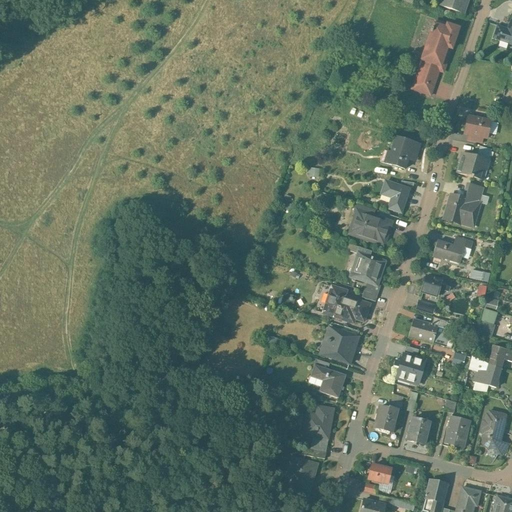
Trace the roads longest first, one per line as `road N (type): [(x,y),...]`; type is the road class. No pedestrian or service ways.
road 1 (residential): [(352,443),(486,0)]
road 2 (track): [(247,511),(0,459)]
road 3 (residential): [(511,452),(496,480),(352,443)]
